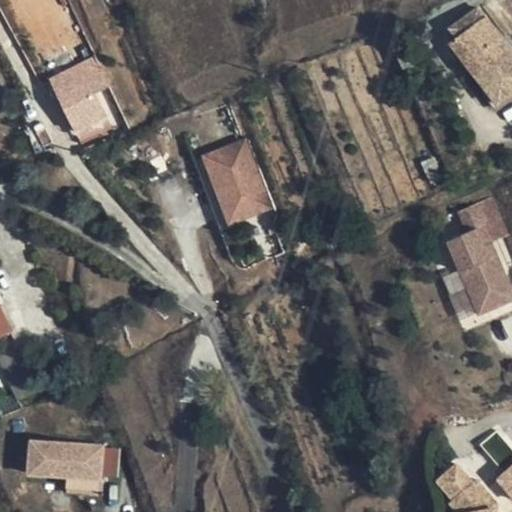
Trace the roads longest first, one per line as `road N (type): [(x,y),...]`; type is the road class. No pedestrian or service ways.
road 1 (residential): [(205,306),(45,125),(0,25)]
road 2 (unknown): [(462,0),(442,29),(443,48),(491,132)]
